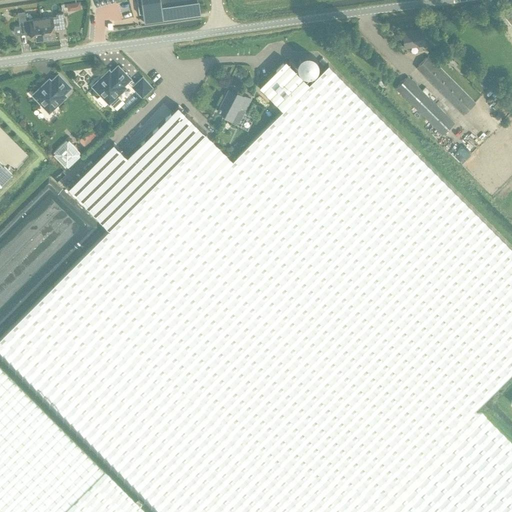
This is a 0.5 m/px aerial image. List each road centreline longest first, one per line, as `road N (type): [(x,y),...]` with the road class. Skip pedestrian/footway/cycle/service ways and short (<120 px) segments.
road 1 (tertiary): [(220,30),(456,0)]
road 2 (tertiary): [(0,62),(220,30)]
